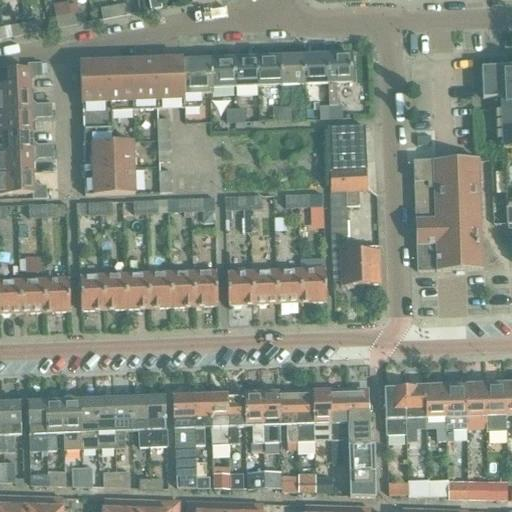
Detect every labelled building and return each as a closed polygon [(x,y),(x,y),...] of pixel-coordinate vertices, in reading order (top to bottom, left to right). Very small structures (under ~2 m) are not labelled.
[(158,0),(147,0),(150,12),(160,10),(158,0)] [(127,5),(114,8),(116,19),(129,16),(127,5)] [(114,8),(99,11),(101,22),(116,19),(114,8)] [(70,17),(72,28),(85,25),(83,14),(70,17)] [(57,31),(72,28),(70,17),(54,20),(57,31)] [(34,24),(25,26),(27,37),(40,34),(37,23),(34,24)] [(25,26),(9,29),(11,40),(27,37),(25,26)] [(208,62),(208,53),(182,53),(182,61),(182,63),(181,63),(182,97),(183,111),(200,110),(203,106),(203,97),(209,96),(208,62)] [(349,56),(325,57),(326,85),(327,108),(328,122),(342,121),(341,111),(341,108),(337,108),(336,84),(350,84),(349,56)] [(325,57),(301,58),(303,86),(326,85),(325,57)] [(301,58),(279,59),(280,87),(303,86),(301,58)] [(279,59),(254,60),(255,88),(280,87),(279,59)] [(254,60),(231,61),(232,89),(255,88),(254,60)] [(134,113),(159,112),(157,61),(132,62),(134,113)] [(182,97),(181,63),(182,63),(182,61),(157,61),(159,112),(183,111),(182,97)] [(211,90),(232,89),(231,61),(217,62),(208,62),(209,96),(212,96),(211,90)] [(134,113),(132,62),(109,63),(111,113),(134,113)] [(110,113),(111,113),(109,63),(78,64),(81,145),(111,145),(111,133),(110,113)] [(27,71),(0,72),(0,93),(29,93),(28,81),(31,78),(40,78),(40,65),(27,66),(27,71)] [(511,69),(480,71),(482,101),(498,101),(499,111),(511,110),(511,69)] [(29,93),(0,93),(0,113),(33,113),(33,119),(42,119),(41,107),(32,107),(29,104),(29,93)] [(49,106),(41,107),(42,119),(50,118),(49,106)] [(327,108),(318,109),(319,122),(328,122),(327,108)] [(511,110),(499,111),(504,225),(511,225),(511,110)] [(281,111),(271,112),(272,124),(281,124),(281,111)] [(290,111),(281,111),(281,124),(291,124),(290,111)] [(33,113),(0,113),(0,134),(30,133),(30,122),(32,119),(33,119),(33,113)] [(233,113),(224,113),(224,126),(233,126),(233,113)] [(244,113),(233,113),(233,126),(244,125),(244,113)] [(167,122),(156,123),(156,143),(168,142),(167,122)] [(361,208),(360,194),(365,194),(362,129),(327,131),(330,195),(344,195),(347,195),(348,209),(361,208)] [(30,133),(0,134),(0,154),(34,154),(34,160),(43,159),(43,148),(33,148),(30,145),(30,133)] [(168,142),(156,143),(157,166),(169,166),(168,142)] [(132,170),(131,144),(111,145),(81,145),(82,172),(132,170)] [(51,147),(43,148),(43,159),(51,159),(51,147)] [(34,154),(0,154),(0,175),(32,174),(31,163),(34,160),(34,154)] [(434,274),(463,273),(481,273),(478,163),(412,165),(416,274),(434,274)] [(83,198),(133,197),(132,170),(82,172),(83,198)] [(32,174),(0,175),(0,196),(31,196),(32,201),(44,200),(44,188),(35,189),(32,186),(32,174)] [(169,175),(157,175),(158,196),(170,195),(169,175)] [(330,195),(329,195),(330,224),(346,224),(345,209),(344,195),(330,195)] [(298,198),(284,199),(284,212),(299,212),(298,198)] [(308,198),(298,198),(299,212),(309,211),(308,198)] [(261,200),(224,201),(225,214),(261,213),(261,200)] [(213,201),(191,202),(192,216),(213,215),(213,201)] [(191,202),(166,203),(167,217),(192,216),(191,202)] [(145,204),(132,205),(133,218),(146,217),(145,204)] [(157,204),(145,204),(146,217),(157,217),(157,204)] [(111,205),(100,206),(100,219),(112,219),(111,205)] [(100,206),(87,206),(87,220),(100,219),(100,206)] [(52,208),(41,208),(41,222),(53,221),(65,221),(64,207),(52,208)] [(41,208),(28,208),(28,222),(41,222),(41,208)] [(284,220),(273,221),(274,234),(285,234),(284,220)] [(354,291),(353,288),(378,288),(376,250),(354,250),(354,255),(339,255),(340,289),(343,289),(343,291),(354,291)] [(301,271),(302,305),(324,304),(322,270),(301,271)] [(278,306),(302,305),(301,271),(276,272),(278,306)] [(253,307),(278,306),(276,272),(252,273),(253,307)] [(228,307),(253,307),(252,273),(226,274),(228,307)] [(194,275),(195,309),(216,308),(214,274),(194,275)] [(171,310),(195,309),(194,275),(170,276),(171,310)] [(149,311),(171,310),(170,276),(148,277),(149,311)] [(126,312),(149,311),(148,277),(124,278),(126,312)] [(104,313),(126,312),(124,278),(102,279),(104,313)] [(80,314),(104,313),(102,279),(79,280),(80,314)] [(43,282),(44,315),(68,315),(67,281),(43,282)] [(20,317),(44,315),(43,282),(19,283),(20,317)] [(0,317),(20,317),(19,283),(0,283),(0,317)] [(511,386),(503,387),(504,419),(511,418),(511,386)] [(503,387),(484,388),(486,433),(486,436),(496,435),(496,419),(504,419),(503,387)] [(463,388),(443,389),(445,444),(453,444),(453,434),(465,434),(463,388)] [(484,388),(463,388),(465,434),(486,433),(484,388)] [(443,389),(423,390),(424,422),(424,434),(435,433),(435,444),(445,444),(443,389)] [(404,390),(382,391),(382,392),(383,423),(384,423),(385,440),(405,439),(405,422),(404,390)] [(423,390),(404,390),(405,422),(405,439),(406,446),(416,445),(415,434),(424,434),(424,422),(423,390)] [(345,393),(344,393),(346,425),(346,447),(367,447),(365,392),(345,393)] [(328,393),(311,394),(312,427),(313,444),(319,444),(330,443),(328,393)] [(344,393),(328,393),(330,443),(339,443),(338,426),(346,425),(344,393)] [(311,394),(295,395),(297,445),(306,444),(305,427),(312,427),(311,394)] [(277,395),(260,396),(262,446),(272,446),(279,445),(278,428),(279,428),(277,395)] [(295,395),(277,395),(279,428),(285,428),(285,445),(297,445),(295,395)] [(260,396),(244,397),(245,430),(251,429),(252,447),(262,446),(260,396)] [(244,397),(227,398),(229,447),(238,447),(237,430),(245,430),(244,397)] [(209,398),(192,399),(194,448),(204,448),(203,431),(210,430),(209,398)] [(227,398),(209,398),(210,430),(210,448),(229,447),(227,398)] [(192,399),(172,400),(176,490),(195,489),(194,448),(192,399)] [(147,401),(130,402),(131,433),(138,433),(138,449),(149,448),(147,401)] [(163,401),(147,401),(149,448),(165,447),(163,401)] [(130,402),(113,403),(115,452),(124,451),(124,434),(131,433),(130,402)] [(96,403),(79,404),(81,453),(98,452),(96,403)] [(113,403),(96,403),(98,452),(115,452),(113,403)] [(56,436),(63,436),(62,404),(45,405),(46,454),(56,454),(56,436)] [(79,404),(62,404),(63,436),(63,454),(70,453),(81,453),(79,404)] [(18,405),(2,406),(4,455),(14,455),(13,438),(19,437),(20,437),(18,405)] [(29,455),(46,454),(45,405),(27,405),(29,455)] [(330,443),(331,468),(340,468),(339,443),(330,443)] [(285,445),(286,454),(297,453),(297,445),(285,445)] [(367,447),(346,447),(348,474),(374,473),(373,447),(367,447)] [(13,467),(4,468),(5,487),(13,487),(14,487),(14,482),(13,467)] [(82,472),(71,473),(72,490),(82,491),(82,472)] [(91,472),(82,472),(82,491),(92,491),(91,472)] [(374,473),(348,474),(348,498),(348,499),(374,500),(374,499),(374,473)] [(64,475),(47,475),(47,478),(47,490),(64,490),(64,475)] [(129,476),(116,477),(117,492),(129,492),(129,490),(129,476)] [(281,476),(262,477),(263,492),(280,492),(281,492),(281,480),(281,476)] [(47,478),(29,477),(30,489),(47,490),(47,478)] [(116,477),(103,477),(103,489),(103,492),(117,492),(116,477)] [(242,477),(228,478),(229,494),(243,493),(242,477)] [(262,477),(246,478),(247,493),(263,492),(262,477)] [(228,478),(213,478),(214,492),(214,494),(229,494),(228,478)] [(298,480),(281,480),(281,492),(282,496),(298,495),(298,484),(298,480)] [(209,482),(196,482),(196,489),(196,493),(209,492),(209,482)] [(139,490),(139,493),(151,493),(150,483),(139,483),(139,490)] [(162,483),(150,483),(151,493),(162,493),(162,491),(162,483)] [(315,483),(298,484),(298,495),(315,495),(315,483)] [(327,483),(315,483),(315,495),(327,495),(327,483)] [(426,483),(407,483),(407,486),(406,499),(406,500),(427,500),(426,483)] [(446,483),(426,483),(427,500),(446,499),(446,483)] [(407,486),(387,486),(388,499),(406,499),(407,486)] [(466,486),(448,486),(447,504),(465,504),(466,486)] [(487,486),(466,486),(465,504),(486,504),(487,486)] [(506,486),(487,486),(486,504),(506,504),(506,486)] [(61,511),(61,501),(0,499),(0,511),(177,511),(178,505),(102,503),(101,511),(61,511)]
